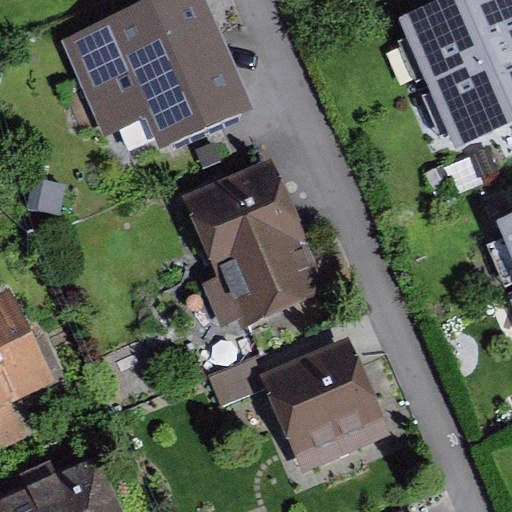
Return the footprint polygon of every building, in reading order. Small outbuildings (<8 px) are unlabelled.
[(201,0),(199,0),(69,56),(108,145),(149,127),(164,161),(254,122),(201,0)] [(511,0),(476,0),(412,28),(436,84),(511,50),(511,0)] [(511,50),(436,84),(461,140),(511,117),(511,50)] [(277,176),(193,208),(243,339),(328,307),(277,176)] [(511,222),(500,228),(511,255),(511,222)] [(57,392),(14,296),(0,301),(0,459),(28,447),(12,412),(57,392)] [(390,441),(352,347),(270,380),(309,474),(390,441)] [(125,511),(105,466),(0,511),(125,511)]
